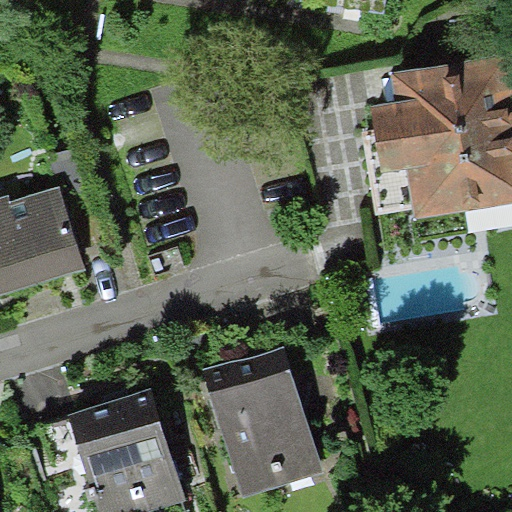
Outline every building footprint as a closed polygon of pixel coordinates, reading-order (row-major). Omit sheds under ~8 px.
[(511,67),(511,57),(390,74),(394,101),(371,104),(381,174),(409,170),(415,216),(511,202),(511,67)] [(9,195),(0,198),(0,294),(43,281),(86,268),(61,186),(10,201),(9,195)] [(222,351),(226,363),(239,359),(249,356),(245,344),(222,351)] [(323,472),(283,345),(249,356),(239,359),(226,363),(202,371),(242,498),(323,472)] [(148,511),(187,500),(152,387),(125,396),(114,399),(106,402),(67,414),(98,511),(148,511)] [(104,396),(106,402),(114,399),(125,396),(123,390),(104,396)]
